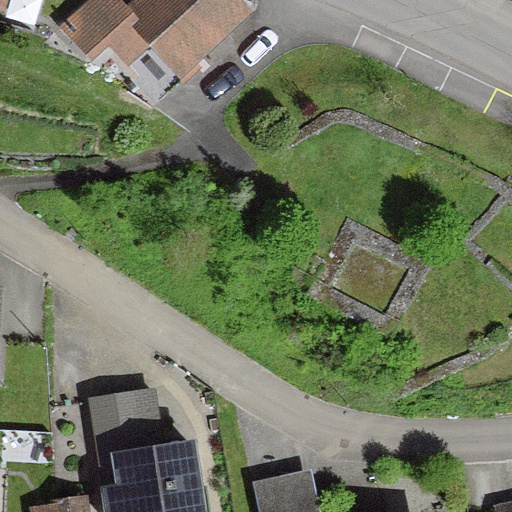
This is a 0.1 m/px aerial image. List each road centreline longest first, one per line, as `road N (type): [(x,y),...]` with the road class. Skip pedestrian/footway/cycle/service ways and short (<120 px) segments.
road 1 (track): [(0,189),(152,162),(200,139),(200,109),(303,0)]
road 2 (track): [(0,53),(138,108),(200,109)]
